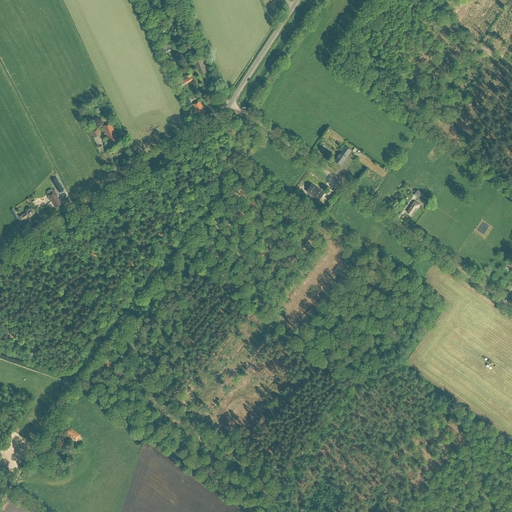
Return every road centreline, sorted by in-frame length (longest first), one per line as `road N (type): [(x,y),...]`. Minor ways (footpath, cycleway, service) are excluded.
road 1 (track): [(232,169),(0,505)]
road 2 (unclassified): [(230,103),(511,306)]
road 3 (tertiary): [(0,259),(230,103)]
road 4 (track): [(245,113),(317,0)]
road 5 (tertiary): [(230,103),(297,0)]
